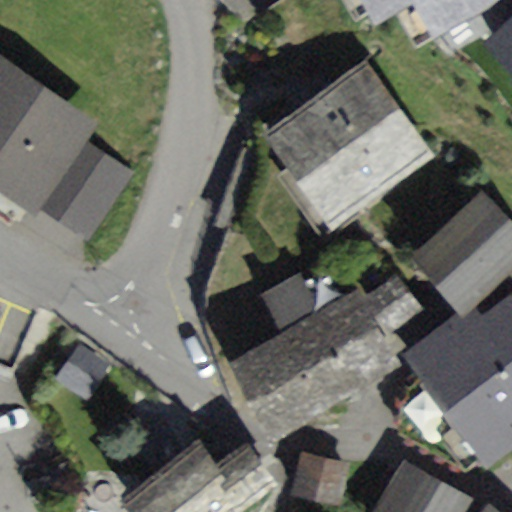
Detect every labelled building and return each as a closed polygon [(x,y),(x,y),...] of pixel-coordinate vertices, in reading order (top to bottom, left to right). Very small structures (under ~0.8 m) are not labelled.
[(511,0),(331,0),(359,53),(393,36),(406,62),(511,8),(511,0)] [(511,22),(486,46),(511,74),(511,22)] [(89,123),(0,60),(0,176),(34,201),(89,123)] [(242,145),(308,233),(422,150),(357,61),(242,145)] [(127,172),(84,143),(44,202),(87,231),(127,172)] [(511,238),(469,188),(380,264),(436,329),(511,263),(511,238)] [(511,265),(494,283),(511,301),(511,265)] [(463,467),(511,433),(511,323),(494,296),(393,364),(463,467)] [(265,435),(376,370),(335,299),(223,365),(265,435)] [(198,439),(121,500),(130,511),(241,511),(279,483),(247,445),(217,463),(198,439)] [(308,454),(295,491),(338,501),(349,465),(308,454)] [(381,466),(354,511),(449,511),(452,507),(381,466)] [(464,511),(486,511),(471,502),(464,511)]
